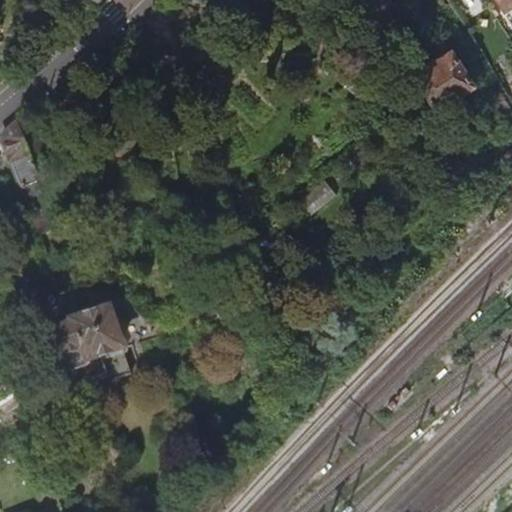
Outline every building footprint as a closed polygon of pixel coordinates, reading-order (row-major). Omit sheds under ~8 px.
[(511,0),(501,0),(507,8),(511,4),(511,0)] [(418,72),(441,104),(476,80),(453,48),(418,72)] [(353,76),(345,86),(365,100),(372,90),(353,76)] [(17,123),(0,139),(0,145),(38,237),(57,229),(36,170),(17,123)] [(136,140),(131,131),(119,127),(109,132),(105,144),(112,154),(123,156),(133,150),(136,140)] [(54,133),(32,143),(41,167),(64,158),(54,133)] [(325,180),(298,200),(311,216),(337,196),(325,180)] [(114,219),(130,212),(122,193),(105,199),(114,219)] [(172,217),(176,218),(179,217),(182,214),(183,208),(182,204),(179,203),(175,202),(172,203),(169,205),(167,208),(167,212),(169,214),(172,217)] [(118,243),(131,270),(173,250),(159,223),(118,243)] [(334,267),(336,273),(341,274),(345,272),(349,267),(346,261),(342,259),(336,261),(334,267)] [(250,329),(226,283),(214,288),(217,297),(213,304),(217,318),(225,321),(231,336),(250,329)] [(135,370),(126,346),(111,305),(76,317),(77,320),(48,330),(61,368),(66,366),(68,371),(72,370),(79,389),(135,370)] [(41,472),(15,483),(21,499),(47,489),(41,472)]
